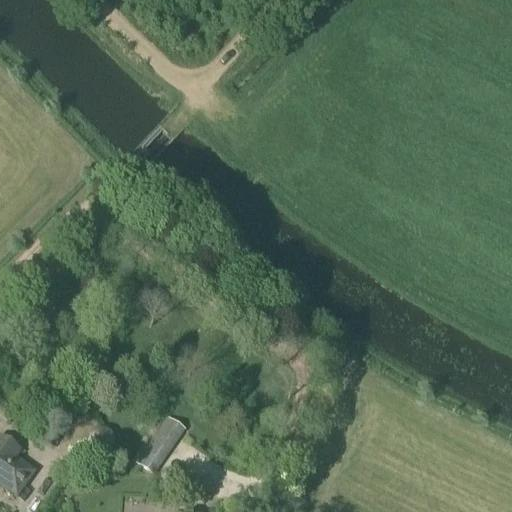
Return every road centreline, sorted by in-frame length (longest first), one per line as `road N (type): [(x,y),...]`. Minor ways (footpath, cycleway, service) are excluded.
road 1 (track): [(0,292),(194,106),(190,82),(271,0)]
road 2 (unknown): [(92,205),(280,354),(293,375),(291,404),(257,484)]
road 3 (track): [(90,0),(173,79),(190,82)]
